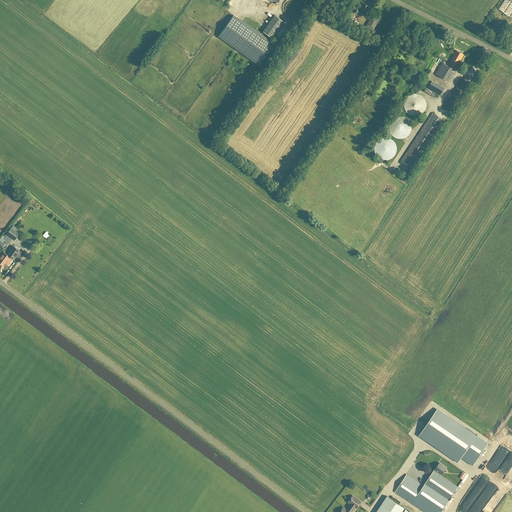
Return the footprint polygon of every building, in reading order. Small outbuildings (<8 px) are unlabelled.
[(366,16),(370,7),(362,3),(358,12),(366,16)] [(351,22),(355,14),(348,10),(344,19),(351,22)] [(274,44),(233,15),(219,36),(259,65),(274,44)] [(271,38),(283,21),(275,15),(263,32),(271,38)] [(372,16),(366,26),(373,30),(379,20),(372,16)] [(459,64),(464,55),(456,50),(451,60),(448,66),(442,63),(436,74),(449,82),(454,73),(452,72),(453,69),(452,69),(456,63),(459,64)] [(450,113),(470,83),(463,78),(443,108),(450,113)] [(440,96),(445,88),(432,81),(428,88),(440,96)] [(405,100),(404,103),(404,106),(405,109),(406,112),(408,114),(411,115),(414,116),(417,116),(420,116),(422,114),(425,112),(426,109),(427,106),(427,103),(425,100),(424,97),(421,95),(418,94),(415,94),(412,94),(410,95),(407,97),(405,100)] [(413,170),(445,121),(433,112),(400,161),(413,170)] [(404,117),(401,117),(398,117),(395,118),(393,119),(391,122),(390,124),(389,127),(389,130),(390,133),(392,136),(395,138),(398,139),(401,139),(404,139),(406,137),(409,135),(410,133),(411,130),(411,127),(411,124),(409,121),(407,119),(404,117)] [(397,149),(396,146),(395,143),(393,141),(390,139),(387,138),(384,138),(381,139),(379,141),(377,143),(375,146),(375,149),(375,152),(376,155),(378,157),(380,159),(383,160),(386,160),(389,160),(391,159),(394,157),(396,155),(397,152),(397,149)] [(11,228),(6,235),(14,241),(19,234),(11,228)] [(13,246),(7,254),(11,257),(10,257),(14,260),(15,259),(17,261),(20,257),(18,255),(20,252),(13,246)] [(11,257),(7,254),(6,254),(3,252),(0,256),(0,264),(3,267),(10,257),(11,257)] [(487,444),(438,410),(420,436),(458,462),(461,457),(473,465),(487,444)] [(425,511),(440,511),(457,487),(440,476),(442,474),(446,468),(439,463),(424,486),(407,475),(395,492),(421,509),(425,511)] [(478,476),(474,483),(477,485),(482,478),(478,476)] [(351,511),(355,507),(356,508),(361,502),(353,495),(348,502),(350,503),(346,509),(343,507),(339,511),(351,511)] [(410,511),(387,496),(376,511),(410,511)]
